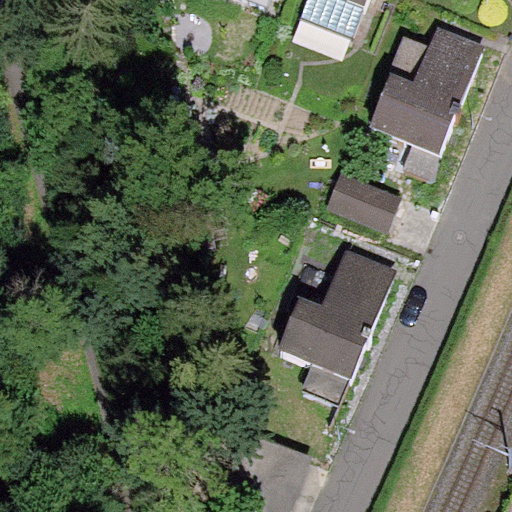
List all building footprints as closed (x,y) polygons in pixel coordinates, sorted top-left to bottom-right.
[(345,0),(368,8),(371,0),(345,0)] [(431,50),(406,40),(369,130),(416,149),(406,173),(431,183),(486,48),(440,29),(431,50)] [(329,210),(390,235),(406,197),(346,171),(329,210)] [(398,274),(348,254),(324,312),(304,304),(283,355),(316,369),(306,393),(340,407),(350,382),(353,383),(398,274)] [(293,511),(313,460),(250,437),(226,501),(254,511),(293,511)]
